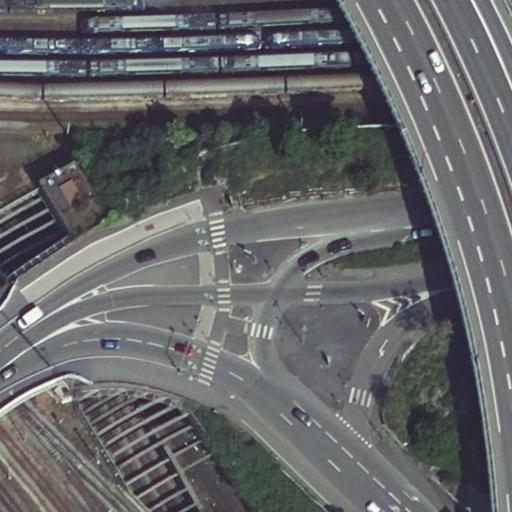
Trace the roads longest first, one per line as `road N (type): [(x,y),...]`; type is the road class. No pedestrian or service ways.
road 1 (trunk): [(509,204),(205,236),(120,264),(15,341)]
road 2 (trunk): [(379,0),(462,178),(511,343)]
road 3 (secondary): [(0,391),(47,360),(137,347),(211,365),(300,421)]
road 4 (secondary): [(511,274),(415,312),(377,351),(358,396),(357,423),(362,461),(378,492)]
road 5 (secondary): [(275,295),(110,307),(15,341)]
road 6 (trunk): [(509,204),(324,248),(290,269),(275,295)]
road 7 (secondary): [(511,271),(275,295)]
road 8 (trunk): [(511,129),(450,0)]
road 9 (trunk): [(275,295),(265,348),(300,421)]
